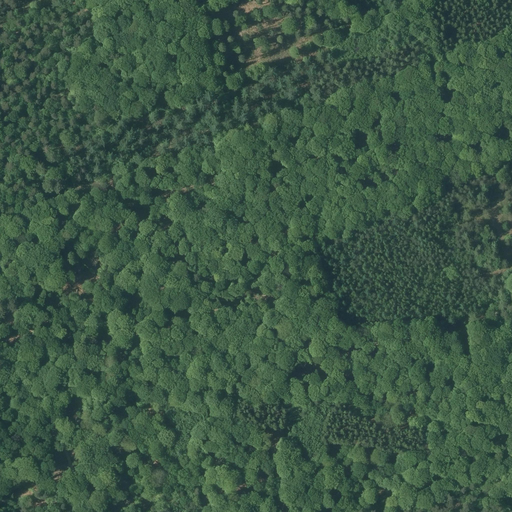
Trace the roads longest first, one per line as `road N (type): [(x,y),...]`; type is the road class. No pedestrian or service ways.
road 1 (track): [(0,219),(511,36)]
road 2 (track): [(70,465),(0,265)]
road 3 (track): [(170,158),(178,54),(169,0)]
